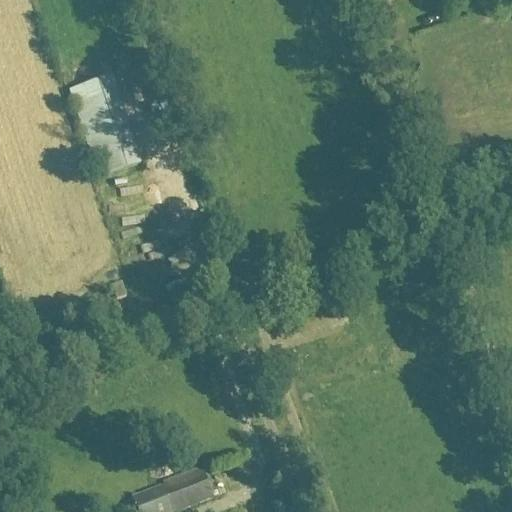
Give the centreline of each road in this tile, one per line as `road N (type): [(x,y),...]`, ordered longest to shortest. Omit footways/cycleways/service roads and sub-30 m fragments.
road 1 (unclassified): [(0,369),(511,190)]
road 2 (unknown): [(228,287),(304,511)]
